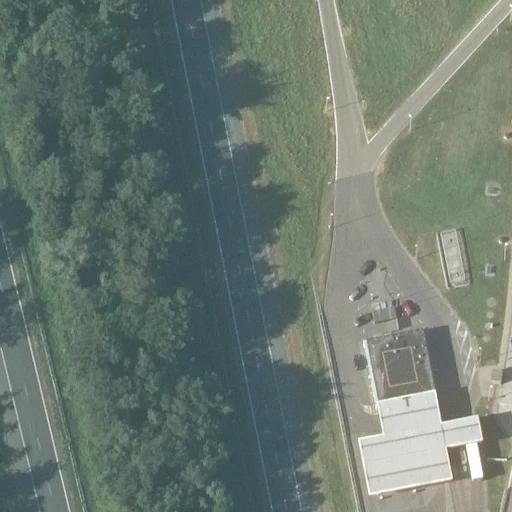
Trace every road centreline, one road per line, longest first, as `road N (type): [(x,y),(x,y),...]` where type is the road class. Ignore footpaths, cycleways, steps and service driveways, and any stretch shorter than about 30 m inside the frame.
road 1 (motorway): [(285,511),(183,0)]
road 2 (motorway): [(0,288),(54,511)]
